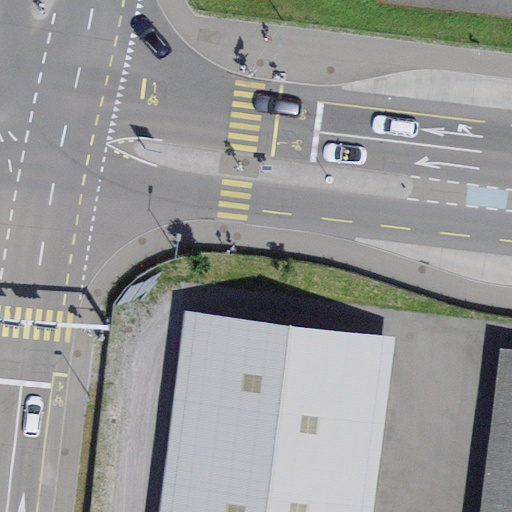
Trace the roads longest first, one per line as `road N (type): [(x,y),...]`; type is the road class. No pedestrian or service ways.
road 1 (secondary): [(511,180),(3,120)]
road 2 (secondary): [(3,120),(18,0)]
